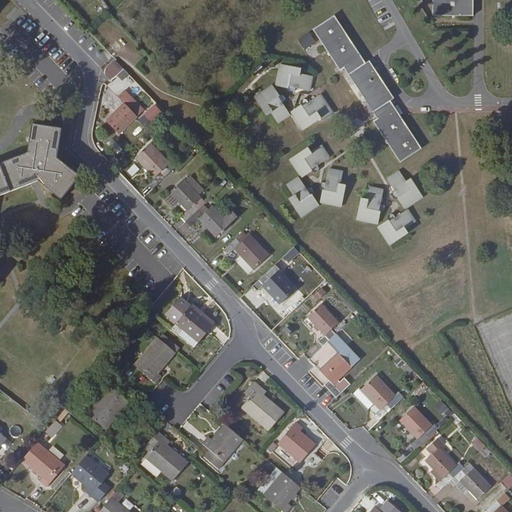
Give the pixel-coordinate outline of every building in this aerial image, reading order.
[(432,0),(432,16),(474,16),(473,0),(432,0)] [(334,15),(312,29),(340,71),(345,67),(378,117),(379,117),(373,121),(400,163),(421,149),(390,101),(394,99),(369,61),(365,63),(334,15)] [(298,40),(305,50),(316,42),(308,32),(298,40)] [(114,58),(106,67),(104,73),(111,80),(116,75),(124,68),(114,58)] [(279,64),(275,86),(289,88),(288,90),(289,92),(293,92),(295,91),(296,88),(310,91),(313,76),(301,74),(302,68),(279,64)] [(129,74),(124,68),(116,75),(122,81),(129,74)] [(273,85),(254,97),(266,116),(271,113),(278,123),(291,115),(282,102),(285,101),(286,98),(284,95),(281,95),(280,96),(273,85)] [(125,89),(123,91),(143,111),(145,109),(125,89)] [(123,91),(118,96),(124,102),(106,120),(119,134),(143,111),(123,91)] [(329,106),(321,94),(308,102),(306,99),(304,98),(301,100),(301,103),(302,104),(290,112),(303,131),(322,118),(318,113),(329,106)] [(155,104),(143,114),(150,123),(162,112),(155,104)] [(27,153),(0,163),(11,191),(38,181),(61,200),(80,176),(57,158),(62,128),(32,123),(27,153)] [(136,129),(139,132),(145,127),(142,124),(136,129)] [(162,172),(171,163),(151,142),(135,157),(154,178),(149,184),(153,189),(166,177),(162,172)] [(331,157),(322,144),(311,151),(308,147),(289,160),(301,178),(313,171),(313,172),(316,172),(319,170),(320,168),(318,165),(331,157)] [(0,195),(11,191),(0,163),(0,195)] [(172,163),(171,163),(162,172),(166,177),(176,167),(172,163)] [(132,177),(140,170),(134,164),(127,171),(132,177)] [(343,171),(328,168),(325,183),(322,182),(320,183),(320,187),(321,189),(323,189),(320,203),(342,207),(346,185),(341,184),(343,171)] [(400,170),(387,179),(395,191),(392,193),(392,195),(394,198),(397,199),(398,198),(405,209),(424,197),(411,178),(407,181),(400,170)] [(301,218),(320,205),(312,194),(313,193),(314,191),(311,187),(310,187),(307,189),(298,176),(286,185),(293,195),(288,198),(301,218)] [(224,178),(218,184),(221,188),(227,182),(224,178)] [(184,179),(164,198),(173,207),(178,202),(187,211),(181,217),(186,221),(204,204),(206,202),(202,197),(184,179)] [(384,190),(369,186),(366,199),(361,198),(356,220),(378,225),(381,211),(382,212),(385,210),(385,207),(384,205),(381,204),(384,190)] [(204,204),(186,221),(191,226),(198,219),(216,238),(238,217),(231,210),(224,217),(213,205),(209,209),(204,204)] [(393,214),(391,214),(389,215),(388,218),(389,219),(377,227),(390,245),(409,233),(406,229),(416,222),(408,209),(395,217),(393,214)] [(248,236),(243,231),(223,250),(228,255),(234,249),(240,255),(235,260),(248,275),(270,255),(250,234),(248,236)] [(289,263),(300,253),(294,247),(284,257),(289,263)] [(276,263),(253,286),(257,291),(263,285),(281,303),(295,290),(279,272),(282,270),(276,263)] [(318,300),(326,293),(322,289),(314,296),(318,300)] [(192,305),(191,306),(180,297),(165,315),(176,324),(198,343),(214,324),(192,305)] [(339,322),(322,303),(307,317),(325,336),(319,341),(323,346),(328,342),(336,335),(336,334),(331,329),(339,322)] [(350,304),(347,306),(353,312),(355,309),(350,304)] [(143,322),(147,325),(153,319),(148,315),(143,322)] [(171,329),(194,348),(198,343),(176,324),(171,329)] [(161,332),(157,337),(176,353),(180,348),(161,332)] [(347,346),(336,335),(328,342),(339,354),(347,346)] [(157,337),(134,365),(156,383),(162,376),(159,373),(176,353),(157,337)] [(360,360),(347,346),(339,354),(321,371),(329,380),(324,385),(336,398),(350,384),(345,378),(340,382),(339,380),(360,360)] [(401,366),(405,362),(400,357),(396,361),(401,366)] [(415,372),(407,364),(402,368),(410,377),(415,372)] [(396,394),(376,373),(353,395),(367,409),(373,404),(380,411),(374,416),(379,421),(403,398),(398,393),(396,394)] [(254,381),(244,392),(250,397),(241,407),(269,431),(285,412),(264,395),(267,391),(254,381)] [(428,387),(423,382),(414,390),(419,396),(428,387)] [(110,386),(87,414),(106,430),(130,402),(110,386)] [(444,413),(449,408),(444,402),(438,408),(444,413)] [(414,407),(400,420),(417,439),(411,444),(416,450),(416,449),(430,437),(425,432),(432,425),(431,424),(414,407)] [(450,417),(457,425),(461,420),(454,413),(450,417)] [(59,416),(56,420),(61,425),(64,421),(59,416)] [(49,427),(55,432),(61,425),(56,420),(49,427)] [(277,444),(300,463),(317,444),(301,431),(304,428),(296,422),(277,444)] [(244,440),(225,423),(212,439),(208,436),(202,443),(210,449),(204,456),(219,469),(244,440)] [(432,425),(425,432),(430,437),(434,432),(439,428),(434,423),(432,425)] [(171,442),(158,431),(145,447),(150,452),(145,457),(172,481),(189,462),(169,445),(171,442)] [(430,437),(420,446),(421,447),(436,434),(434,432),(430,437)] [(481,452),(487,447),(478,437),(473,442),(481,452)] [(456,464),(440,447),(444,444),(438,438),(426,449),(431,454),(425,460),(433,469),(430,471),(439,481),(436,484),(441,490),(449,482),(465,467),(459,462),(456,464)] [(66,465),(38,441),(21,461),(42,478),(39,481),(46,488),(66,465)] [(273,442),(267,448),(271,452),(278,446),(273,442)] [(491,451),(487,447),(481,452),(480,453),(485,458),(491,451)] [(99,502),(111,487),(103,481),(110,474),(87,455),(71,474),(86,487),(83,490),(99,502)] [(124,463),(120,468),(126,474),(131,469),(124,463)] [(492,486),(470,463),(449,482),(454,487),(456,485),(465,495),(469,491),(478,500),(492,486)] [(302,488),(277,467),(258,490),(263,494),(283,511),(286,511),(292,506),(289,504),(302,488)] [(508,490),(511,485),(511,473),(500,483),(508,490)] [(510,498),(505,493),(484,511),(508,511),(502,506),(510,498)] [(130,511),(112,497),(99,511),(130,511)]
